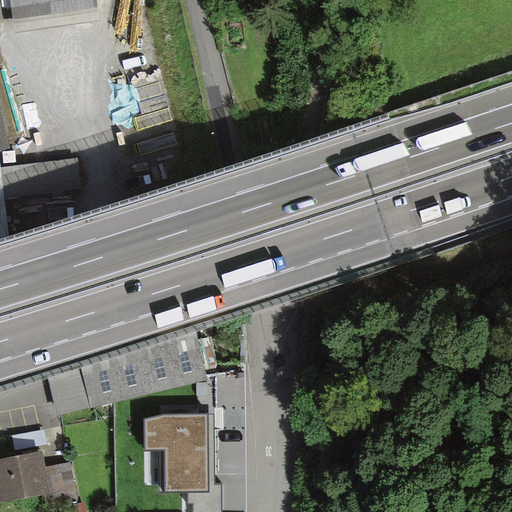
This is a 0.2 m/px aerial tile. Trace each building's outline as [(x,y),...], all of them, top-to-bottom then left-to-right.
[(101,23),(96,0),(11,0),(18,36),(101,23)] [(80,162),(3,169),(0,155),(11,151),(0,102),(0,268),(12,264),(7,200),(83,194),(80,162)] [(78,347),(92,407),(208,380),(194,312),(78,347)] [(209,423),(209,414),(163,414),(145,419),(146,450),(165,450),(165,492),(209,491),(209,423)] [(42,446),(0,452),(0,484),(2,496),(43,489),(46,507),(79,501),(72,459),(45,464),(42,446)]
